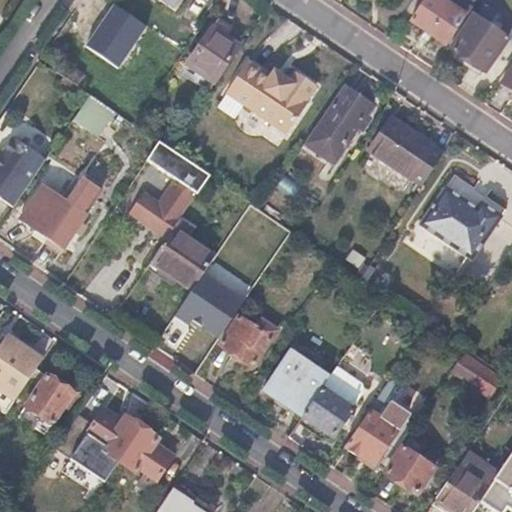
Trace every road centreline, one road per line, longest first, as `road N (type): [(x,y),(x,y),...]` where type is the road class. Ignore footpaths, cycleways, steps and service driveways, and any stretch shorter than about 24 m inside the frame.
road 1 (residential): [(0,275),(348,511)]
road 2 (residential): [(511,146),(292,0)]
